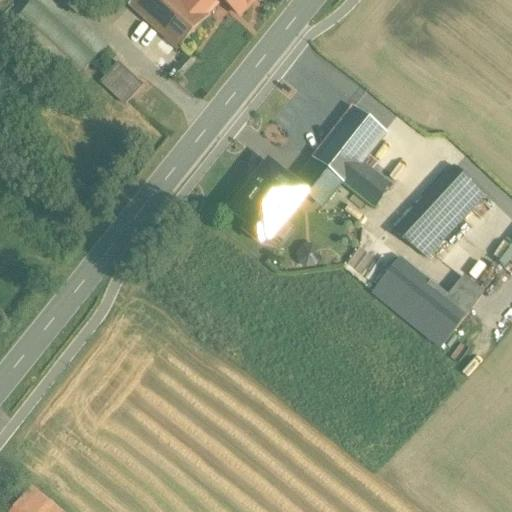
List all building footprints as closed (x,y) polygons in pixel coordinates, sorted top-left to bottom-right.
[(107,47),(56,0),(36,0),(24,14),(37,27),(30,34),(78,78),(107,47)] [(187,0),(137,0),(133,5),(180,48),(207,18),(187,0)] [(187,0),(207,18),(223,1),(240,16),(254,0),(187,0)] [(119,63),(101,83),(126,106),(144,87),(119,63)] [(356,109),(316,160),(317,161),(343,182),(345,183),(360,163),(385,132),(356,109)] [(343,182),(317,161),(299,183),(325,204),(343,182)] [(392,188),(360,163),(345,183),(376,208),(392,188)] [(269,167),(234,211),(269,238),(304,194),(296,187),(269,167)] [(456,168),(394,233),(427,259),(486,196),(456,168)] [(313,247),(304,248),(299,254),(300,262),(307,267),(315,266),(320,260),(319,252),(313,247)] [(441,290),(401,259),(374,294),(442,349),(480,301),(451,278),(441,290)] [(60,511),(32,488),(12,511),(60,511)]
